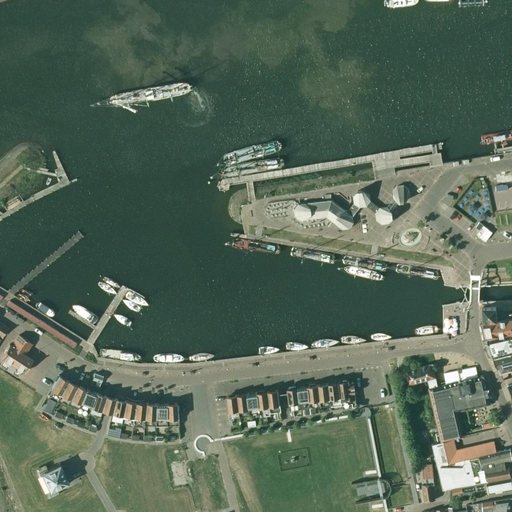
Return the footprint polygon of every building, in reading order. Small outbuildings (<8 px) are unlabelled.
[(403,184),(397,185),(393,191),(393,197),(399,201),(402,201),(405,200),(409,195),(408,189),(403,184)] [(386,207),(379,208),(370,200),(369,194),(364,190),(357,190),(353,196),(354,202),(359,206),(366,206),(375,213),(376,219),(381,223),(388,223),(392,217),(391,211),(386,207)] [(353,222),(352,216),(347,212),(331,200),(330,194),(324,195),(324,200),(298,204),(294,209),(295,216),(300,220),(326,216),(331,220),(342,228),(349,228),(351,225),(353,222)] [(359,206),(354,202),(347,212),(352,216),(353,215),(354,214),(359,206)] [(489,229),(483,225),(476,234),(481,238),(489,229)] [(7,301),(4,304),(73,348),(76,344),(7,301)] [(483,322),(496,321),(495,307),(482,308),(483,322)] [(487,339),(511,334),(511,319),(484,323),(483,323),(486,339),(487,339)] [(3,358),(0,363),(0,365),(17,377),(21,370),(24,372),(32,359),(24,354),(31,343),(18,334),(11,345),(9,344),(0,356),(3,358)] [(492,357),(511,351),(511,334),(487,340),(492,357)] [(511,351),(492,357),(497,369),(498,369),(500,373),(511,369),(511,351)] [(430,387),(437,386),(435,377),(432,364),(405,371),(408,383),(428,379),(430,388),(430,387)] [(440,432),(436,433),(437,441),(442,440),(458,436),(452,406),(476,401),(476,402),(488,399),(483,375),(478,376),(475,366),(462,369),(462,368),(457,369),(458,370),(444,373),(446,382),(441,384),(441,385),(437,386),(430,387),(430,388),(440,432)] [(98,386),(102,376),(94,373),(90,384),(98,386)] [(59,395),(67,380),(58,375),(49,389),(59,395)] [(59,395),(69,400),(76,384),(67,380),(59,395)] [(338,382),(340,398),(350,397),(350,400),(356,399),(353,382),(349,383),(348,380),(338,382)] [(338,382),(328,383),(330,400),(340,398),(338,382)] [(330,400),(328,383),(318,384),(320,401),(330,400)] [(69,400),(79,404),(86,389),(76,384),(69,400)] [(320,401),(318,384),(307,385),(310,402),(320,401)] [(298,395),(297,387),(295,387),(295,385),(289,386),(289,388),(287,388),(290,413),(294,412),(293,404),(299,404),(298,395)] [(299,404),(310,402),(307,385),(297,387),(299,404)] [(79,404),(90,408),(96,392),(86,389),(79,404)] [(267,391),(269,407),(275,407),(276,415),(281,414),(278,389),(267,391)] [(267,391),(257,392),(259,409),(269,407),(267,391)] [(101,412),(101,410),(105,395),(96,392),(90,408),(101,412)] [(257,392),(247,393),(249,410),(259,409),(257,392)] [(247,393),(237,394),(239,411),(249,410),(247,393)] [(232,412),(239,411),(237,394),(226,396),(229,421),(233,420),(232,412)] [(111,413),(114,398),(110,397),(105,395),(101,410),(106,411),(111,413)] [(56,402),(49,398),(43,410),(49,413),(56,402)] [(114,398),(111,413),(111,414),(121,417),(125,400),(114,398)] [(135,402),(125,400),(121,417),(133,418),(135,402)] [(145,403),(135,402),(133,418),(144,419),(145,403)] [(166,403),(166,420),(177,419),(176,402),(166,403)] [(155,403),(145,403),(144,419),(155,420),(155,403)] [(155,420),(166,420),(166,403),(155,403),(155,420)] [(108,428),(106,435),(118,437),(120,428),(115,427),(115,429),(108,428)] [(448,440),(432,444),(442,490),(460,486),(511,477),(510,472),(508,461),(511,459),(511,457),(510,448),(495,451),(494,446),(493,447),(492,445),(487,446),(487,448),(485,448),(485,447),(480,448),(480,450),(478,450),(477,449),(472,450),(473,451),(471,452),(470,450),(465,452),(466,453),(464,454),(463,452),(458,453),(459,455),(457,455),(458,460),(454,461),(453,455),(452,455),(451,453),(453,453),(451,447),(450,448),(450,446),(451,446),(450,440),(448,440)] [(61,464),(60,462),(39,472),(49,493),(70,483),(69,480),(67,481),(59,465),(61,464)] [(182,463),(170,466),(175,486),(187,483),(182,463)] [(426,484),(422,485),(424,501),(434,499),(432,484),(433,484),(432,477),(433,477),(431,464),(422,465),(424,477),(423,477),(423,478),(425,478),(426,484)] [(511,489),(511,484),(511,478),(474,484),(475,490),(487,488),(488,493),(511,489)] [(480,510),(499,511),(507,511),(511,497),(474,503),(474,506),(478,505),(478,509),(480,509),(480,510)]
